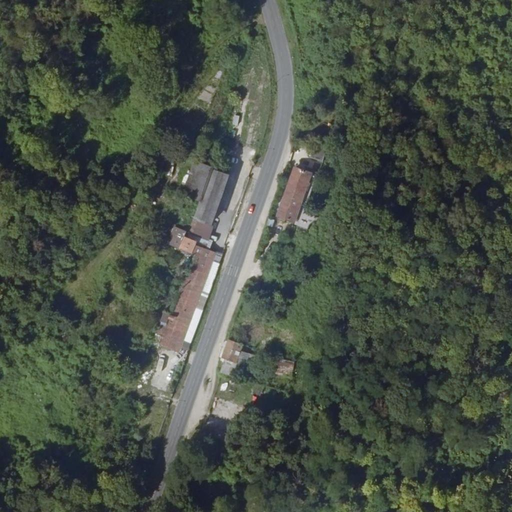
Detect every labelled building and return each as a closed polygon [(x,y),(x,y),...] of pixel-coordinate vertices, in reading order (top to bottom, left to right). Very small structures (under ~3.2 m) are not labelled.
[(165,132),(159,149),(169,152),(174,135),(165,132)] [(309,157),(322,162),(328,148),(315,143),(309,157)] [(163,175),(172,176),(174,161),(164,160),(163,175)] [(201,203),(213,171),(194,164),(183,197),(201,203)] [(195,223),(210,229),(229,176),(213,171),(201,203),(195,223)] [(300,226),(304,215),(317,179),(295,172),(278,221),(294,227),(294,224),(300,226)] [(36,180),(30,177),(26,186),(33,189),(36,180)] [(196,246),(203,249),(210,229),(195,223),(189,239),(197,242),(196,246)] [(182,347),(216,254),(203,249),(196,246),(197,242),(189,239),(176,234),(169,255),(190,263),(160,346),(180,352),(182,347)] [(219,255),(216,254),(182,347),(186,349),(219,255)] [(254,270),(263,273),(267,262),(258,259),(254,270)] [(223,363),(219,376),(234,381),(239,368),(242,369),(243,364),(258,369),(261,360),(240,353),(241,348),(228,343),(221,362),(223,363)] [(275,359),(274,375),(296,376),(297,360),(275,359)] [(117,393),(92,384),(82,415),(106,423),(117,393)]
